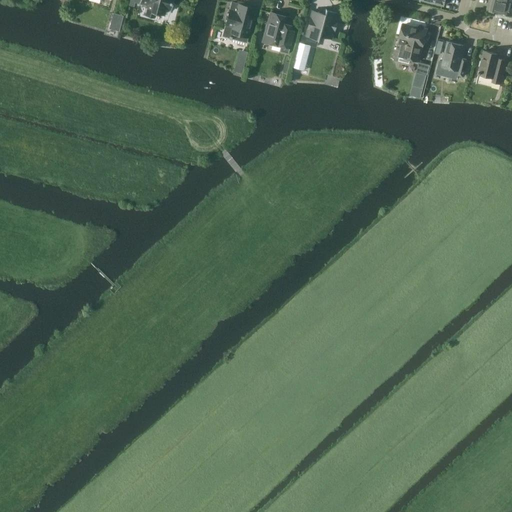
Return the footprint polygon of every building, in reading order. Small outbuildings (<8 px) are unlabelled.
[(141,0),(141,4),(147,6),(144,14),(154,17),(155,12),(164,14),(166,7),(170,8),(171,0),(141,0)] [(509,2),(502,0),(489,0),(487,10),(494,12),(494,10),(507,13),(509,2)] [(245,42),(255,8),(231,2),(228,13),(227,13),(225,21),(226,22),(222,36),(245,42)] [(312,11),(305,36),(317,39),(317,41),(318,41),(319,35),(331,39),(338,14),(326,10),(326,9),(324,14),(312,11)] [(113,13),(109,29),(119,32),(123,16),(113,13)] [(288,54),(295,28),(295,27),(287,24),(289,17),(272,13),(269,23),(267,23),(262,41),(281,46),(279,51),(288,54)] [(400,55),(399,60),(409,63),(410,58),(418,60),(421,47),(422,47),(427,30),(419,27),(418,28),(403,24),(400,35),(399,41),(403,42),(402,47),(400,55)] [(456,74),(457,74),(463,76),(468,59),(462,58),(465,45),(448,41),(443,62),(440,61),(438,70),(439,73),(454,76),(456,75),(456,74)] [(298,43),(292,68),(304,71),(311,46),(298,43)] [(234,69),(243,72),(248,50),(240,48),(234,69)] [(500,54),(484,50),(478,74),(494,78),(493,81),(501,83),(506,60),(499,58),(500,54)] [(417,72),(413,85),(423,88),(426,74),(427,75),(429,65),(419,62),(416,72),(417,72)]
